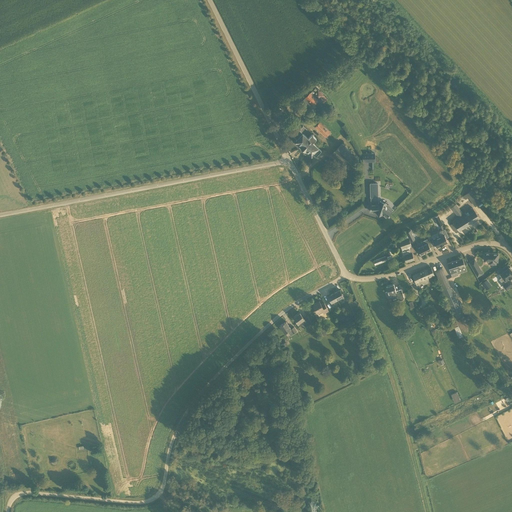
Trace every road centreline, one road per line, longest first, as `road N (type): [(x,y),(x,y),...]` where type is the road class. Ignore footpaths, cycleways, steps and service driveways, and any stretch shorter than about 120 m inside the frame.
road 1 (unclassified): [(9,511),(21,492),(143,501),(157,494),(174,435),(202,390),(290,305),(345,275)]
road 2 (unclassified): [(0,214),(289,160)]
road 3 (unclassified): [(289,160),(210,0)]
road 4 (residential): [(511,253),(483,243),(385,275),(352,277)]
road 5 (unclassified): [(345,275),(289,160)]
